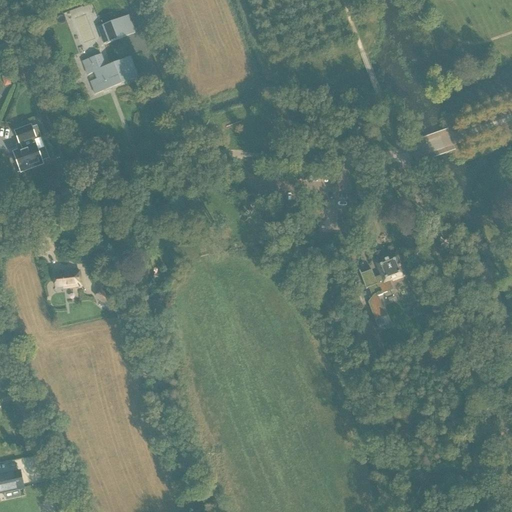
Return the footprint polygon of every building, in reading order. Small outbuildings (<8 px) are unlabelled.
[(107,44),(135,33),(128,16),(101,27),(107,44)] [(95,73),(97,79),(90,81),(93,88),(95,94),(137,78),(130,58),(112,65),(112,64),(110,64),(111,66),(106,68),(101,55),(83,62),(87,71),(88,76),(95,73)] [(31,126),(15,132),(20,144),(22,150),(35,145),(33,139),(36,138),(31,126)] [(22,150),(14,153),(21,172),(43,164),(42,162),(48,159),(44,148),(38,151),(35,145),(22,150)] [(377,264),(382,276),(375,278),(372,270),(360,275),(366,289),(373,287),(376,293),(370,301),(376,318),(388,314),(381,295),(384,294),(384,293),(393,289),(390,280),(403,275),(396,257),(390,259),(377,264)] [(63,288),(81,286),(80,272),(65,273),(65,276),(54,277),(55,287),(63,286),(63,288)] [(95,296),(96,296),(108,307),(113,301),(101,290),(95,296)] [(20,472),(0,476),(0,493),(23,488),(20,472)]
